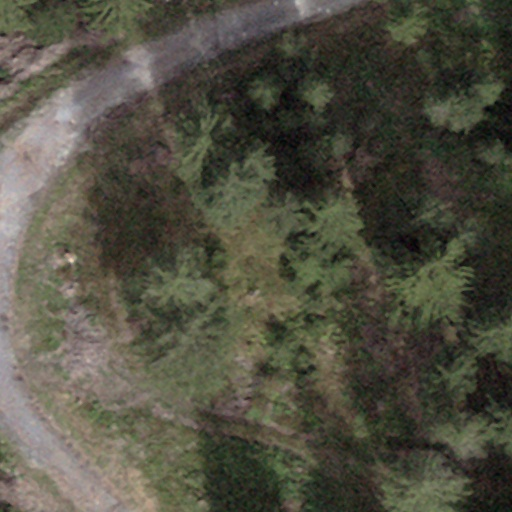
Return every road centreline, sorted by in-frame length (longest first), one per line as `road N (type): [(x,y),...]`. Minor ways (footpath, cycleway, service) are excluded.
road 1 (track): [(312,0),(84,117),(9,199),(0,231)]
road 2 (track): [(0,393),(113,511)]
